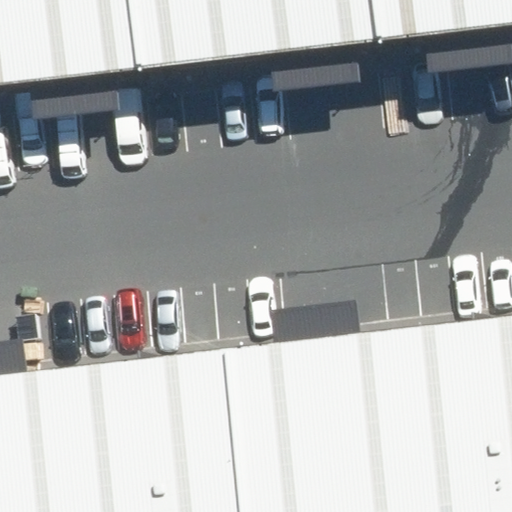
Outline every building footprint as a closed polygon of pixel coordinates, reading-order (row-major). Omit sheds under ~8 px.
[(0,0),(0,85),(105,74),(179,65),(170,0),(0,0)] [(170,0),(179,65),(340,46),(416,36),(411,0),(170,0)] [(511,0),(411,0),(416,36),(485,28),(511,24),(511,0)] [(270,347),(289,511),(511,511),(511,319),(342,338),(270,347)] [(0,376),(0,511),(289,511),(270,347),(9,376),(0,376)]
